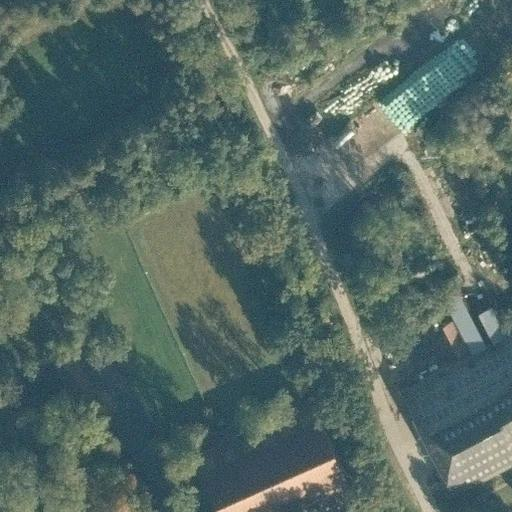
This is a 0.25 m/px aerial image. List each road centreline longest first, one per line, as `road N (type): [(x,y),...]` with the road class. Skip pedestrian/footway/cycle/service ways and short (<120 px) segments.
road 1 (residential): [(427,511),(314,228),(196,0)]
road 2 (track): [(0,190),(146,112),(169,83),(170,46),(159,13)]
road 3 (track): [(108,0),(84,4),(0,50)]
